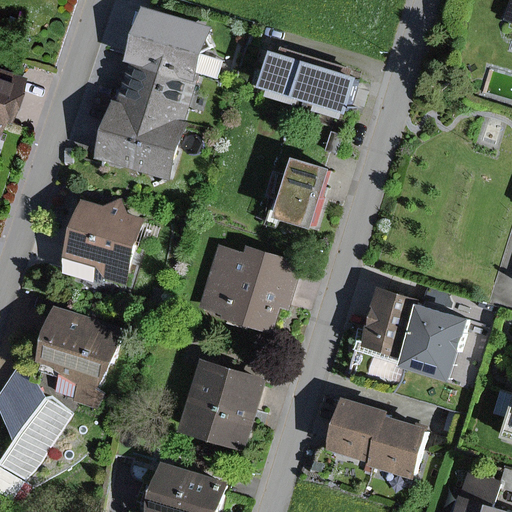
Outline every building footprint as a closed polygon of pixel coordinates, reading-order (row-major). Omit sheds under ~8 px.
[(158,0),(152,0),(135,55),(142,57),(208,77),(225,21),(158,0)] [(373,73),(286,48),(275,85),(363,110),(373,73)] [(142,57),(129,99),(195,119),(208,77),(142,57)] [(0,138),(3,139),(9,120),(17,123),(32,79),(0,68),(0,138)] [(127,98),(109,155),(182,177),(199,121),(195,119),(129,99),(127,98)] [(342,167),(308,158),(304,174),(286,168),(278,193),(295,198),(290,213),(325,224),(342,167)] [(96,198),(76,261),(136,280),(156,217),(135,210),(128,195),(113,203),(96,198)] [(232,249),(215,303),(288,326),(308,259),(258,243),(254,256),(232,249)] [(423,343),(437,299),(392,286),(380,331),(423,343)] [(495,318),(437,299),(423,343),(412,377),(470,396),(495,318)] [(69,306),(54,357),(116,376),(131,324),(69,306)] [(276,373),(217,357),(198,424),(257,440),(276,373)] [(0,467),(0,475),(18,491),(73,425),(18,379),(0,400),(0,431),(18,446),(0,467)] [(345,446),(388,459),(401,415),(403,409),(360,396),(345,446)] [(430,476),(444,428),(401,415),(388,459),(386,463),(430,476)] [(227,511),(237,483),(183,465),(166,511),(227,511)] [(511,511),(472,499),(467,511),(511,511)]
